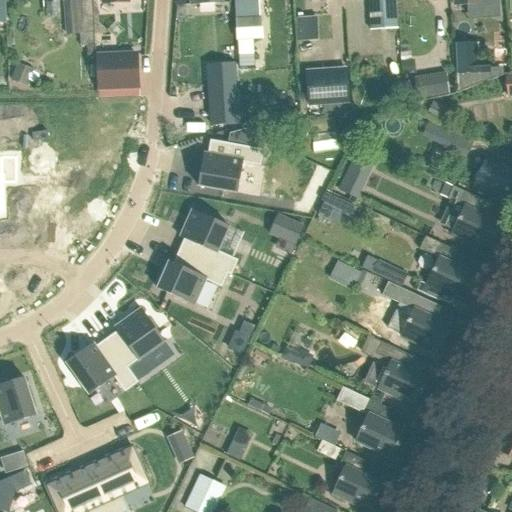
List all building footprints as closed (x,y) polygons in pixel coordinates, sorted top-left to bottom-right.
[(369,0),(371,33),(399,31),(397,0),(369,0)] [(78,1),(64,2),(67,37),(81,36),(78,1)] [(209,40),(232,39),(229,5),(207,6),(209,40)] [(47,13),(48,29),(60,28),(59,12),(47,13)] [(238,42),(265,41),(263,20),(237,21),(238,42)] [(297,46),(317,46),(317,21),(298,20),(297,46)] [(81,36),(82,46),(95,45),(95,34),(81,36)] [(252,54),(238,55),(239,68),(253,67),(252,54)] [(99,93),(141,92),(140,55),(98,57),(99,93)] [(30,88),(36,70),(18,64),(13,82),(30,88)] [(239,125),(235,64),(206,66),(209,127),(239,125)] [(307,72),(309,107),(349,105),(347,69),(307,72)] [(416,80),(419,101),(435,98),(432,77),(416,80)] [(427,113),(448,123),(454,110),(433,100),(427,113)] [(312,135),(337,131),(335,118),(310,123),(312,135)] [(371,126),(364,140),(378,146),(384,132),(371,126)] [(203,163),(199,186),(237,194),(243,164),(261,167),(264,151),(211,141),(208,155),(206,154),(204,154),(204,156),(203,163)] [(357,152),(338,191),(357,200),(376,161),(357,152)] [(0,215),(2,215),(2,183),(16,183),(16,158),(0,158),(0,215)] [(34,159),(35,199),(49,199),(49,217),(64,217),(64,213),(79,213),(79,205),(79,187),(94,187),(93,159),(77,159),(77,167),(51,167),(51,159),(34,159)] [(476,185),(473,192),(485,198),(496,203),(503,206),(504,203),(510,206),(511,207),(511,171),(505,168),(500,166),(488,160),(485,166),(482,174),(476,185)] [(470,240),(491,250),(503,226),(489,220),(488,216),(492,206),(454,188),(448,200),(464,208),(451,235),(468,243),(470,240)] [(185,240),(179,252),(228,274),(227,275),(231,276),(238,261),(218,252),(229,227),(193,211),(184,230),(181,237),(181,238),(182,239),(185,240)] [(291,222),(283,240),(295,246),(303,228),(291,222)] [(466,301),(477,277),(464,271),(463,267),(467,258),(439,244),(427,239),(421,251),(439,259),(426,286),(421,283),(417,292),(439,303),(440,301),(451,306),(456,296),(466,301)] [(166,271),(158,290),(194,306),(205,281),(222,288),(227,275),(228,274),(179,252),(174,265),(171,264),(170,263),(169,264),(166,271)] [(369,257),(363,270),(373,275),(379,262),(369,257)] [(403,289),(409,276),(380,263),(374,275),(403,289)] [(388,284),(372,276),(369,281),(386,289),(388,284)] [(386,289),(383,296),(400,304),(389,329),(402,335),(401,337),(418,346),(419,342),(441,352),(452,328),(438,322),(437,318),(442,309),(388,284),(386,289)] [(117,332),(106,340),(136,381),(146,374),(137,362),(165,342),(142,310),(122,324),(116,328),(115,329),(116,330),(117,332)] [(368,337),(361,353),(389,366),(378,390),(390,396),(401,401),(403,398),(418,405),(429,381),(403,368),(408,356),(381,343),(368,337)] [(86,349),(66,363),(90,396),(114,378),(125,393),(138,383),(136,381),(106,340),(96,348),(94,346),(93,344),(92,345),(86,349)] [(298,355),(294,363),(306,369),(312,356),(300,351),(298,355)] [(0,418),(1,418),(4,428),(33,418),(35,417),(32,408),(24,383),(23,379),(21,380),(0,386),(0,418)] [(343,388),(337,401),(363,413),(368,415),(355,442),(393,461),(397,453),(401,454),(406,444),(403,441),(406,433),(393,427),(392,423),(396,414),(369,401),(343,388)] [(511,423),(511,425),(510,425),(497,453),(511,460),(511,423)] [(319,425),(313,438),(333,447),(339,434),(319,425)] [(232,440),(225,455),(239,461),(246,447),(232,440)] [(336,462),(341,451),(323,443),(318,454),(336,462)] [(90,467),(109,511),(129,511),(122,496),(147,484),(131,448),(112,457),(90,467)] [(24,452),(12,456),(15,467),(27,463),(24,452)] [(372,510),(384,486),(370,479),(369,475),(373,466),(346,453),(340,465),(345,468),(332,495),(349,503),(351,499),(372,510)] [(67,477),(48,486),(59,511),(85,511),(89,511),(109,511),(90,467),(89,468),(67,477)] [(25,470),(7,478),(14,494),(32,485),(25,470)] [(191,511),(215,511),(226,488),(200,476),(185,509),(191,511)] [(337,511),(310,499),(304,511),(337,511)]
